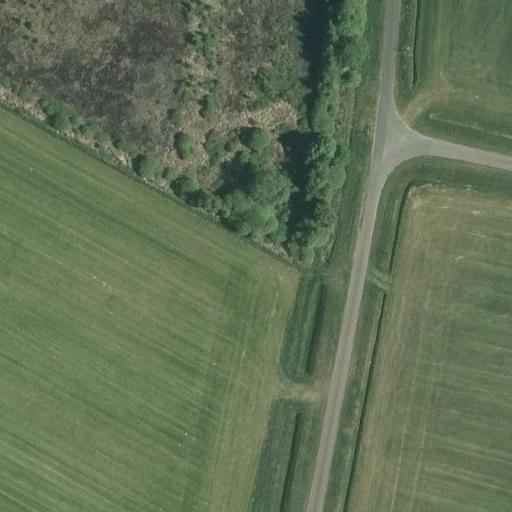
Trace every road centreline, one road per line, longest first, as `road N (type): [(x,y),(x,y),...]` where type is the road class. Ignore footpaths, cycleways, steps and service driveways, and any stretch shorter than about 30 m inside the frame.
road 1 (unclassified): [(313,511),(381,141)]
road 2 (unclassified): [(381,141),(393,0)]
road 3 (unclassified): [(511,167),(381,141)]
